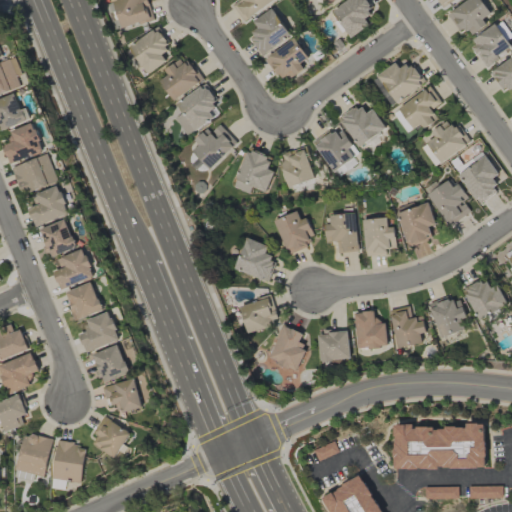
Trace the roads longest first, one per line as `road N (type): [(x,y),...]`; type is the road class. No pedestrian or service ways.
road 1 (primary): [(252,441),(73,0)]
road 2 (residential): [(419,19),(278,125),(197,11)]
road 3 (primary): [(30,0),(141,260)]
road 4 (tertiary): [(511,389),(369,392),(252,441)]
road 5 (residential): [(68,398),(0,195)]
road 6 (residential): [(511,217),(447,268),(317,291)]
road 7 (primary): [(141,260),(220,455)]
road 8 (residential): [(511,150),(405,0)]
road 9 (residential): [(220,455),(98,511)]
